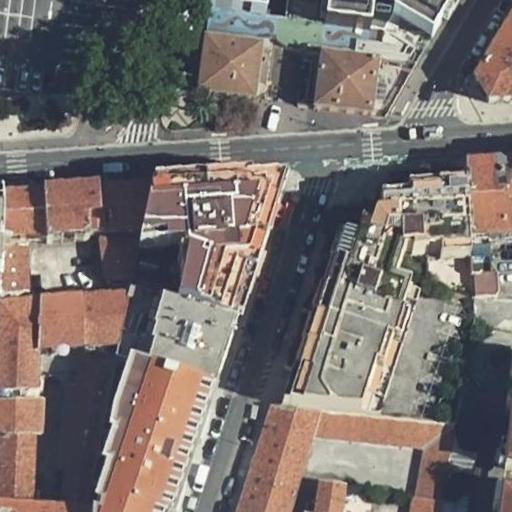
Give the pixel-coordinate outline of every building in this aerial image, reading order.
[(213,0),(212,8),(381,31),(408,7),(446,33),(465,0),(213,0)] [(511,23),(478,83),(489,105),(511,103),(511,23)] [(261,47),(215,42),(205,41),(199,93),(254,101),(255,90),(261,47)] [(373,102),(378,72),(379,63),(322,55),(319,76),(316,108),(371,115),(373,102)] [(483,167),(466,168),(467,189),(470,242),(474,298),(493,298),(498,294),(497,272),(491,268),(491,240),(511,237),(511,165),(511,166),(501,166),(483,167)] [(216,318),(233,325),(274,201),(266,192),(257,183),(222,185),(150,189),(143,225),(130,291),(172,305),(216,318)] [(83,511),(98,443),(115,362),(130,291),(143,225),(150,189),(80,194),(56,195),(38,196),(5,198),(5,229),(3,269),(0,308),(0,508),(30,510),(37,384),(78,380),(60,511),(83,511)] [(334,265),(318,260),(281,367),(287,371),(275,408),(319,412),(347,414),(398,420),(431,424),(470,312),(393,285),(402,257),(410,256),(410,259),(425,257),(425,256),(468,253),(468,242),(470,242),(467,189),(410,193),(410,203),(381,205),(380,216),(374,215),(370,228),(358,228),(352,242),(343,241),(334,265)] [(115,362),(144,371),(160,376),(189,384),(212,391),(233,325),(216,318),(172,305),(130,291),(115,362)] [(146,452),(189,461),(200,425),(136,408),(144,371),(115,362),(98,443),(146,452)] [(158,401),(204,416),(205,413),(212,391),(189,384),(160,376),(155,394),(158,401)] [(292,511),(294,503),(313,439),(319,412),(275,408),(269,408),(265,421),(260,436),(236,511),(292,511)] [(454,427),(431,424),(398,420),(347,414),(319,412),(313,439),(425,451),(417,501),(440,504),(454,427)] [(172,511),(180,487),(189,461),(146,452),(98,443),(83,511),(172,511)] [(338,511),(342,489),(332,487),(317,486),(314,506),(310,505),(308,511),(338,511)] [(499,511),(511,511),(511,497),(501,496),(499,511)] [(438,511),(440,504),(417,501),(414,500),(411,511),(438,511)]
